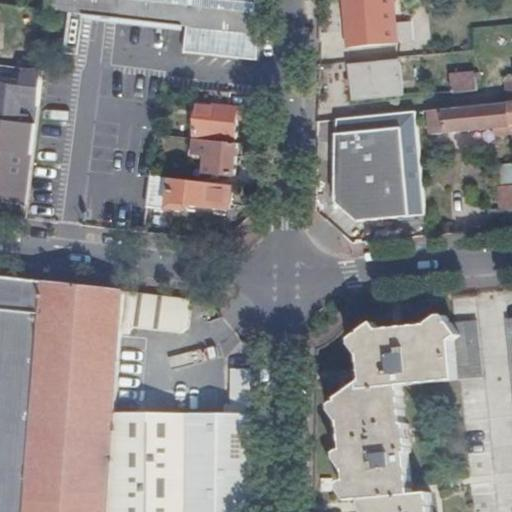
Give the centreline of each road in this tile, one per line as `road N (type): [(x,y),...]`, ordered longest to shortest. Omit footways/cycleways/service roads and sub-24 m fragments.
road 1 (residential): [(0,248),(288,281)]
road 2 (residential): [(290,0),(288,281)]
road 3 (residential): [(288,281),(284,511)]
road 4 (residential): [(288,281),(511,260)]
